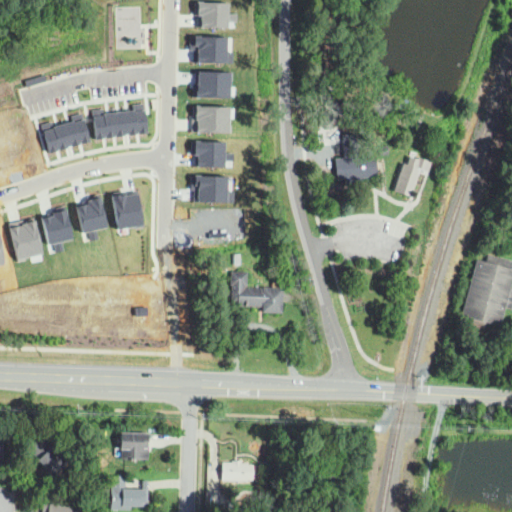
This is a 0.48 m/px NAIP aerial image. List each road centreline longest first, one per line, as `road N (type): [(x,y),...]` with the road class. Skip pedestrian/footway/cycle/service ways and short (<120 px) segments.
road 1 (residential): [(327,304),(289,156),(285,0)]
road 2 (residential): [(166,244),(171,0)]
road 3 (residential): [(0,194),(115,162),(167,158)]
road 4 (secondary): [(344,388),(511,397)]
road 5 (secondary): [(27,375),(192,383)]
road 6 (track): [(166,244),(179,382)]
road 7 (residential): [(192,383),(190,511)]
